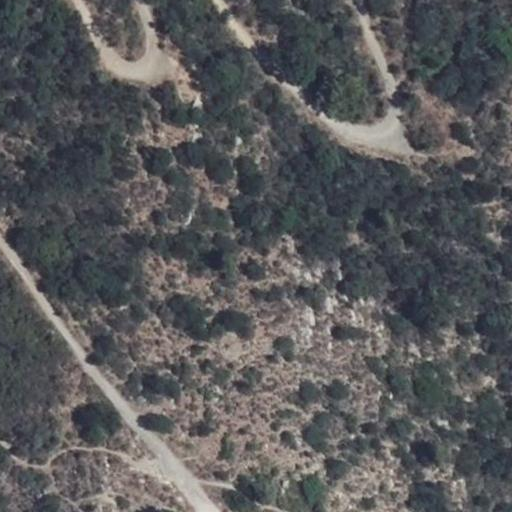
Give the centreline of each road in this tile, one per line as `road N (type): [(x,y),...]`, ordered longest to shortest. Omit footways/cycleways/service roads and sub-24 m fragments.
road 1 (track): [(362,0),(403,81),(394,122),(360,126),(270,55),(233,0)]
road 2 (track): [(151,0),(157,63),(119,54),(84,0)]
